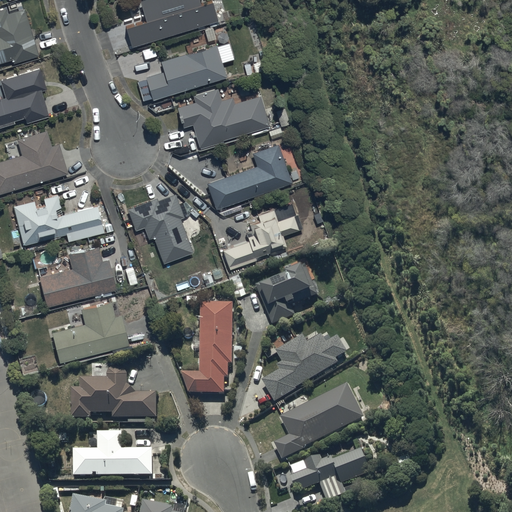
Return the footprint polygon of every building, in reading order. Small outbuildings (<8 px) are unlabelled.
[(131,47),(217,21),(211,2),(200,5),(198,0),(144,0),(139,2),(145,19),(125,25),(131,47)] [(0,63),(11,60),(13,64),(39,56),(24,9),(7,15),(5,9),(0,10),(0,63)] [(152,100),(226,78),(216,45),(160,62),(163,73),(146,78),(152,100)] [(49,117),(41,91),(45,90),(39,70),(0,81),(0,127),(14,123),(14,122),(25,119),(26,124),(49,117)] [(200,149),(269,127),(259,96),(234,104),(232,98),(221,102),(217,89),(193,97),(195,103),(176,109),(182,128),(192,125),(200,149)] [(284,109),(275,112),(280,127),(289,124),(284,109)] [(0,194),(44,181),(45,186),(64,180),(63,176),(68,174),(58,144),(51,146),(46,131),(16,140),(21,156),(0,162),(0,194)] [(217,210),(292,183),(278,145),(253,154),(257,167),(207,184),(217,210)] [(192,253),(180,219),(184,218),(175,194),(157,201),(157,199),(127,210),(135,231),(144,228),(148,239),(153,237),(163,264),(192,253)] [(23,246),(65,235),(68,243),(104,233),(97,206),(57,217),(55,210),(60,208),(57,196),(42,200),(44,206),(35,208),(34,201),(13,207),(23,246)] [(255,258),(286,247),(283,236),(302,229),(297,214),(277,221),(273,210),(257,216),(259,222),(250,225),(253,235),(247,237),(248,242),(223,251),(230,270),(256,261),(255,258)] [(46,308),(116,290),(108,260),(101,262),(98,247),(68,254),(72,269),(38,278),(46,308)] [(305,267),(256,287),(272,328),(296,318),(292,308),(318,297),(305,267)] [(51,333),(59,363),(128,346),(120,315),(113,317),(110,303),(80,311),(84,325),(51,333)] [(233,306),(200,305),(200,310),(198,310),(198,319),(201,319),(200,375),(181,375),(189,397),(225,397),(225,380),(229,380),(229,367),(233,367),(233,361),(242,361),(242,349),(233,349),(233,306)] [(320,337),(316,330),(276,353),(283,365),(277,368),(280,373),(262,383),(275,405),(297,393),(296,391),(338,366),(335,362),(347,355),(338,338),(326,345),(321,337),(320,337)] [(156,395),(135,395),(128,387),(128,380),(128,379),(128,378),(127,377),(127,376),(127,375),(126,374),(125,373),(125,372),(124,372),(124,371),(123,370),(122,370),(121,370),(120,369),(119,369),(118,369),(117,369),(116,369),(115,369),(114,369),(113,370),(112,371),(111,371),(110,372),(109,373),(109,374),(108,375),(108,376),(107,377),(107,378),(107,379),(107,380),(80,380),(80,391),(71,391),(71,421),(91,421),(91,416),(113,416),(113,421),(156,421),(156,395)] [(365,416),(347,380),(279,414),(289,435),(274,442),(282,458),(365,416)] [(73,452),(73,478),(152,478),(152,451),(122,451),(122,434),(98,434),(98,452),(73,452)] [(370,471),(360,447),(332,458),(331,455),(322,458),(320,454),(304,461),(307,469),(289,476),(295,492),(320,482),(327,499),(346,492),(342,482),(370,471)] [(73,493),(69,511),(122,511),(124,507),(106,504),(107,499),(73,493)] [(183,511),(174,510),(175,505),(143,499),(140,511),(183,511)]
